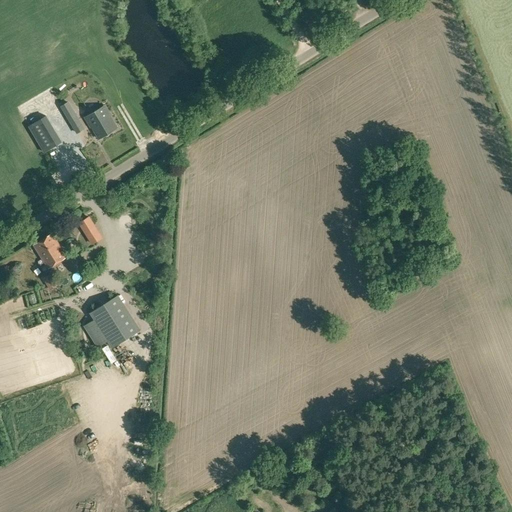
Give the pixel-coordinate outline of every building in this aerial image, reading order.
[(74,51),(62,64),(78,78),(89,65),(74,51)] [(68,103),(61,107),(68,117),(74,113),(68,103)] [(109,117),(103,106),(87,116),(93,127),(92,128),(99,139),(117,128),(110,116),(109,117)] [(46,115),(28,126),(43,152),(61,142),(46,115)] [(84,234),(94,227),(88,216),(77,223),(84,234)] [(48,268),(66,257),(52,234),(34,245),(48,268)] [(50,273),(43,278),(46,284),(54,279),(50,273)] [(112,348),(141,329),(118,294),(89,312),(93,319),(83,326),(97,347),(107,341),(112,348)]
